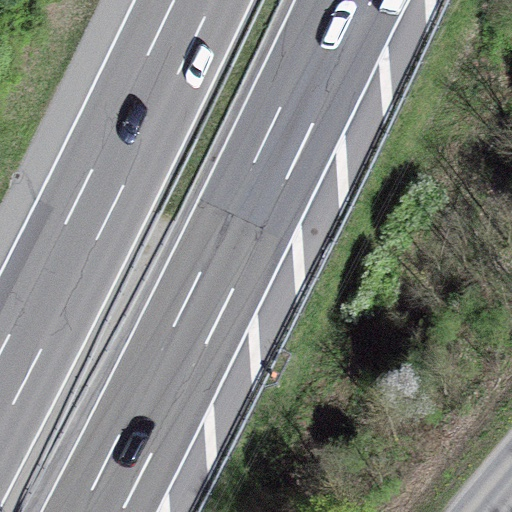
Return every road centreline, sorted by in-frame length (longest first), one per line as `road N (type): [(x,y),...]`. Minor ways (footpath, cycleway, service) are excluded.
road 1 (motorway): [(102,511),(352,0)]
road 2 (motorway): [(194,0),(0,391)]
